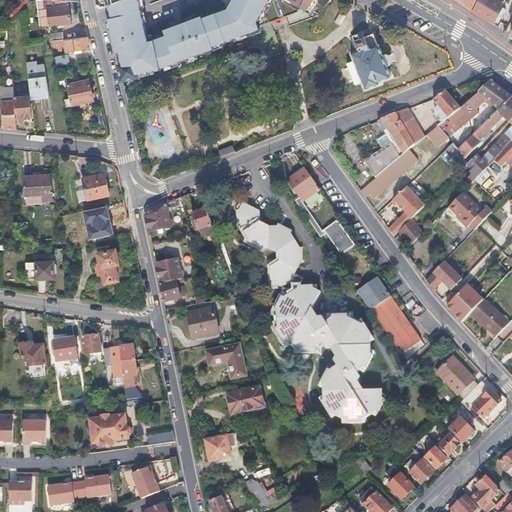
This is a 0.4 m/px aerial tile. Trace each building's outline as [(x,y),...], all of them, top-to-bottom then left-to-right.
[(49,8),(48,0),(37,0),(41,26),(50,25),(49,8)] [(48,0),(49,8),(69,6),(68,1),(57,0),(52,0),(48,0)] [(138,0),(122,0),(110,5),(113,21),(112,21),(119,52),(121,51),(123,65),(119,66),(123,80),(139,77),(138,73),(160,69),(214,48),(213,46),(226,41),(216,13),(202,18),(201,16),(177,25),(177,26),(164,31),(166,35),(154,40),(148,41),(138,0)] [(232,0),(212,0),(211,2),(216,13),(228,8),(232,0)] [(232,0),(228,8),(216,13),(226,41),(245,34),(260,28),(260,26),(271,22),(298,12),(302,5),(311,10),(318,1),(325,5),(328,0),(232,0)] [(456,0),(458,1),(472,10),(477,0),(456,0)] [(501,0),(477,0),(472,10),(486,20),(492,23),(503,1),(501,0)] [(71,23),(69,6),(49,8),(50,25),(50,26),(58,25),(61,25),(71,23)] [(384,60),(374,32),(356,39),(360,49),(352,52),(355,60),(348,64),(355,84),(363,81),(366,89),(380,84),(379,82),(390,77),(384,60)] [(53,41),(64,40),(62,33),(51,34),(52,41),(53,41)] [(88,37),(66,40),(67,45),(68,51),(90,49),(88,37)] [(68,54),(55,56),(57,66),(70,63),(68,54)] [(32,99),(49,97),(44,66),(37,67),(37,63),(27,64),(30,80),(32,99)] [(66,100),(68,107),(93,102),(89,80),(68,85),(71,99),(66,100)] [(486,98),(499,109),(511,97),(499,88),(489,81),(468,99),(475,107),(486,98)] [(2,82),(0,82),(0,83),(3,129),(10,130),(17,131),(16,119),(14,98),(13,88),(3,88),(2,82)] [(442,122),(459,107),(446,91),(434,100),(439,106),(436,109),(435,114),(436,115),(442,122)] [(29,97),(14,98),(16,119),(31,118),(29,97)] [(511,97),(499,109),(458,150),(453,144),(447,150),(458,161),(463,168),(467,165),(469,163),(465,158),(473,151),(483,141),(481,139),(503,117),(509,122),(511,118),(511,97)] [(413,146),(422,139),(405,107),(395,111),(397,114),(413,146)] [(442,122),(438,125),(447,136),(468,116),(459,107),(442,122)] [(409,150),(413,146),(397,114),(378,122),(386,135),(388,134),(393,142),(365,160),(376,178),(409,150)] [(511,118),(509,122),(511,124),(511,127),(509,131),(497,146),(502,151),(511,140),(511,118)] [(438,125),(428,134),(438,147),(449,138),(447,136),(438,125)] [(511,140),(502,151),(494,159),(501,166),(511,155),(511,140)] [(233,146),(220,151),(222,157),(235,152),(233,146)] [(502,151),(497,146),(483,161),(477,155),(469,163),(467,165),(471,168),(469,170),(471,171),(460,182),(467,188),(478,176),(488,166),(494,159),(502,151)] [(372,199),(418,160),(409,150),(376,178),(361,191),(365,198),(369,195),(372,199)] [(453,165),(458,161),(447,150),(443,154),(453,165)] [(465,158),(469,163),(477,155),(473,151),(465,158)] [(493,170),(488,166),(478,176),(483,181),(493,170)] [(302,198),(297,201),(322,238),(328,234),(342,255),(356,246),(338,221),(325,230),(305,201),(321,190),(306,169),(290,181),(302,198)] [(105,174),(84,180),(86,190),(89,201),(110,195),(105,174)] [(23,176),(25,198),(42,197),(43,202),(52,201),(50,175),(23,176)] [(393,201),(412,220),(425,207),(407,188),(393,201)] [(80,203),(89,201),(86,190),(77,192),(80,203)] [(483,211),(463,191),(449,207),(468,226),(470,225),(475,230),(477,228),(492,211),(487,206),(483,211)] [(189,194),(181,197),(185,212),(193,209),(189,194)] [(260,210),(244,202),(240,210),(238,210),(237,226),(240,226),(250,240),(248,242),(262,250),(263,247),(272,246),(280,251),(282,263),(271,267),(272,285),(281,286),(286,297),(284,299),(282,297),(276,310),(278,311),(279,328),(277,329),(285,342),(287,341),(301,348),(301,352),(316,351),(316,348),(323,344),(327,350),(330,349),(337,358),(335,363),(338,367),(330,372),(329,372),(321,383),(323,384),(325,402),(322,403),(331,418),(334,416),(347,422),(347,425),(363,424),(362,421),(376,413),(379,414),(385,401),(383,399),(382,390),(368,393),(365,393),(359,383),(362,379),(358,374),(365,368),(367,369),(373,356),(371,355),(371,338),(372,337),(365,324),(363,325),(348,318),(348,315),(333,315),(333,318),(328,323),(324,318),(318,317),(314,313),(312,308),(321,292),(313,288),(313,286),(299,286),(303,278),(295,274),(300,262),(303,262),(303,248),(300,247),(292,233),(293,230),(280,224),(278,227),(270,227),(260,220),(260,210)] [(146,216),(149,233),(171,228),(166,203),(150,210),(146,216)] [(128,235),(121,205),(79,212),(83,240),(128,235)] [(216,233),(207,209),(193,214),(194,215),(190,216),(193,227),(197,225),(199,229),(201,233),(207,236),(216,233)] [(424,233),(412,220),(400,232),(412,245),(424,233)] [(97,263),(99,281),(105,280),(106,284),(118,282),(116,266),(120,266),(118,253),(115,254),(113,246),(109,247),(108,241),(104,241),(105,247),(101,248),(103,262),(97,263)] [(157,268),(161,284),(177,280),(182,279),(178,259),(156,263),(157,268)] [(37,268),(26,269),(26,280),(55,279),(54,262),(37,262),(37,268)] [(444,263),(427,282),(434,291),(443,283),(451,291),(462,280),(444,263)] [(378,276),(357,290),(402,354),(421,341),(378,276)] [(177,280),(161,284),(163,297),(164,303),(181,299),(177,280)] [(486,328),(500,313),(485,299),(471,315),(484,326),(486,328)] [(188,314),(194,340),(219,335),(213,308),(188,314)] [(486,328),(496,338),(510,323),(500,313),(486,328)] [(494,339),(496,338),(486,328),(484,326),(482,329),(494,339)] [(83,338),(86,355),(102,353),(100,336),(83,338)] [(55,342),(58,363),(79,360),(76,339),(55,342)] [(28,363),(29,368),(46,365),(44,346),(33,347),(33,344),(20,345),(22,360),(24,359),(24,364),(28,363)] [(239,345),(207,352),(210,366),(227,362),(231,379),(246,375),(239,345)] [(115,378),(124,378),(122,363),(136,362),(134,347),(104,351),(106,365),(114,369),(115,378)] [(460,395),(475,381),(453,359),(438,374),(460,395)] [(138,377),(136,362),(122,363),(124,378),(125,389),(136,388),(134,377),(138,377)] [(465,400),(480,386),(475,381),(460,395),(465,400)] [(483,382),(480,386),(465,400),(464,401),(471,409),(474,406),(485,417),(502,401),(483,382)] [(228,395),(233,415),(266,407),(260,387),(228,395)] [(103,418),(91,420),(94,444),(102,443),(102,446),(115,444),(115,441),(130,439),(129,436),(131,436),(132,435),(133,434),(133,433),(133,430),(132,429),(130,428),(128,427),(126,415),(111,417),(111,415),(103,417),(103,418)] [(474,432),(462,418),(450,429),(463,443),(474,432)] [(14,421),(0,420),(0,441),(7,442),(7,444),(14,444),(14,421)] [(48,421),(24,421),(24,445),(31,445),(31,442),(47,442),(48,421)] [(176,442),(174,431),(149,435),(150,446),(176,442)] [(205,440),(211,462),(232,457),(227,435),(205,440)] [(439,448),(449,457),(459,445),(450,436),(439,448)] [(427,459),(437,469),(447,460),(437,449),(427,459)] [(423,458),(415,450),(405,459),(413,467),(423,458)] [(511,452),(500,465),(508,473),(511,468),(511,452)] [(362,459),(356,463),(365,474),(370,470),(362,459)] [(411,473),(422,484),(434,472),(424,462),(411,473)] [(394,466),(393,465),(385,473),(393,482),(389,486),(402,500),(414,488),(400,475),(401,474),(396,468),(394,466)] [(143,499),(161,492),(152,467),(133,474),(143,499)] [(86,482),(49,487),(51,505),(75,502),(75,498),(88,497),(88,498),(113,494),(110,476),(86,479),(86,482)] [(482,485),(484,488),(481,491),(473,499),(486,511),(489,511),(497,505),(493,501),(502,492),(487,477),(481,484),(482,485)] [(254,478),(245,484),(260,510),(280,498),(276,492),(267,498),(254,478)] [(500,485),(509,494),(511,490),(511,486),(505,479),(500,485)] [(33,501),(33,482),(10,482),(10,504),(25,505),(25,501),(33,501)] [(390,511),(393,509),(377,493),(365,505),(371,511),(390,511)] [(453,511),(452,511),(474,511),(478,509),(466,496),(452,510),(453,511)] [(210,503),(214,511),(228,511),(222,498),(210,503)]
